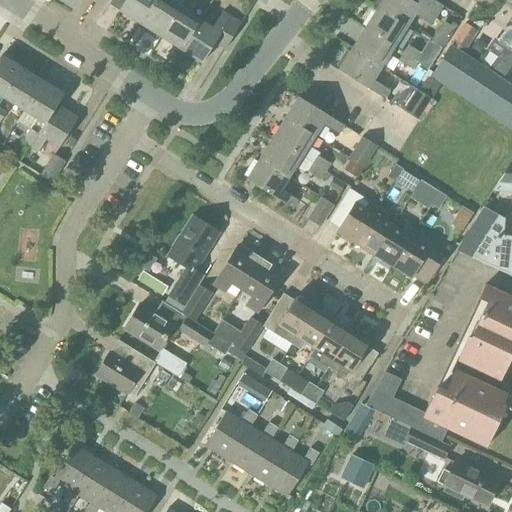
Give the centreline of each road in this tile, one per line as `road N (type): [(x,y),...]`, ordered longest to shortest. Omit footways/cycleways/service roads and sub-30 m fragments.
road 1 (residential): [(403,320),(124,137)]
road 2 (residential): [(124,137),(68,233),(60,323),(6,423)]
road 3 (residential): [(149,96),(181,111),(210,112),(310,0)]
road 4 (residential): [(9,0),(149,96)]
